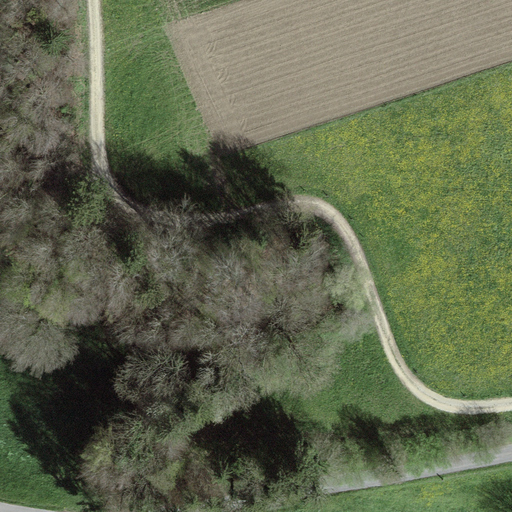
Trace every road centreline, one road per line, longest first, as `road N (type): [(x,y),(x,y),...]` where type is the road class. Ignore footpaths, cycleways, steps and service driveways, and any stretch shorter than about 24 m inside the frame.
road 1 (track): [(511,407),(435,414),(409,401),(382,369),(344,247),(325,225),(286,216),(149,232),(109,215),(82,163),(68,0)]
road 2 (unclassified): [(511,453),(194,511)]
